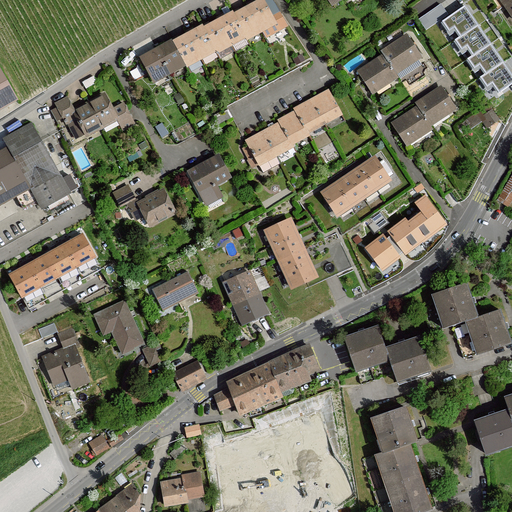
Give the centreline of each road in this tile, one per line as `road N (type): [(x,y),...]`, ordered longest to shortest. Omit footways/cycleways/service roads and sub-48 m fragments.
road 1 (tertiary): [(451,245),(405,284),(220,378),(171,414)]
road 2 (unclassified): [(204,0),(0,126)]
road 3 (residential): [(0,296),(78,489)]
road 4 (tertiary): [(511,138),(451,245)]
